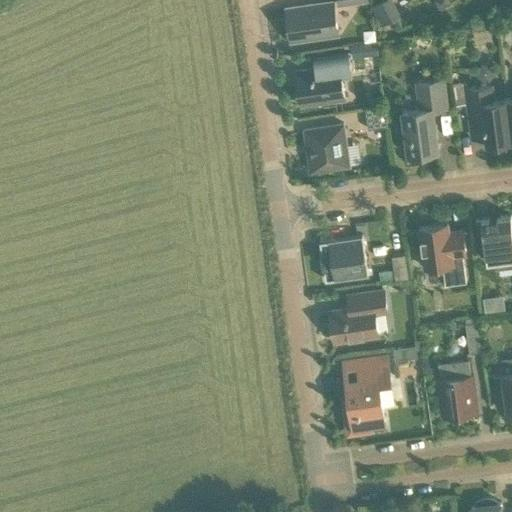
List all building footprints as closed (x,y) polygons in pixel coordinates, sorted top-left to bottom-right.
[(336,0),(338,11),(369,7),(367,0),(336,0)] [(399,16),(390,0),(382,0),(372,5),(381,25),(399,16)] [(291,41),(338,34),(333,1),(286,8),(291,41)] [(360,45),(350,46),(352,60),(362,58),(360,45)] [(322,66),(295,70),(301,105),(345,99),(341,73),(351,71),(350,65),(348,50),(320,54),(322,66)] [(433,109),(447,107),(443,79),(417,82),(420,107),(403,110),(408,153),(438,149),(433,109)] [(511,139),(511,137),(507,98),(494,99),(492,85),(465,89),(469,121),(483,119),(487,147),(502,145),(504,141),(511,139)] [(368,129),(388,126),(385,106),(365,108),(368,129)] [(310,171),(350,165),(344,123),(304,129),(310,171)] [(498,269),(511,266),(511,219),(511,215),(476,219),(480,254),(486,253),(487,261),(497,259),(498,269)] [(445,284),(466,282),(463,254),(466,254),(463,229),(449,231),(448,223),(420,227),(425,267),(443,265),(445,284)] [(326,280),(368,273),(363,234),(320,241),(326,280)] [(404,251),(390,253),(394,277),(407,275),(404,251)] [(391,270),(378,272),(379,281),(393,279),(391,270)] [(409,291),(408,281),(399,282),(400,289),(403,292),(409,291)] [(375,313),(387,312),(384,289),(357,293),(359,306),(330,310),(335,342),(378,335),(375,313)] [(487,307),(506,305),(504,292),(485,294),(487,307)] [(469,352),(482,351),(479,321),(466,323),(469,352)] [(421,357),(419,345),(394,348),(396,361),(421,357)] [(379,382),(391,380),(387,354),(357,359),(360,379),(347,381),(349,396),(344,396),(346,404),(344,404),(348,433),(369,430),(369,424),(385,422),(379,382)] [(511,357),(501,359),(503,374),(494,376),(497,401),(506,400),(508,412),(511,411),(511,357)] [(439,363),(441,378),(438,379),(443,416),(453,415),(453,419),(468,417),(468,413),(478,411),(473,374),(471,374),(469,359),(439,363)] [(502,511),(501,502),(497,502),(497,500),(492,498),(488,497),(483,498),(479,500),(475,503),(475,505),(471,506),(472,511),(502,511)]
